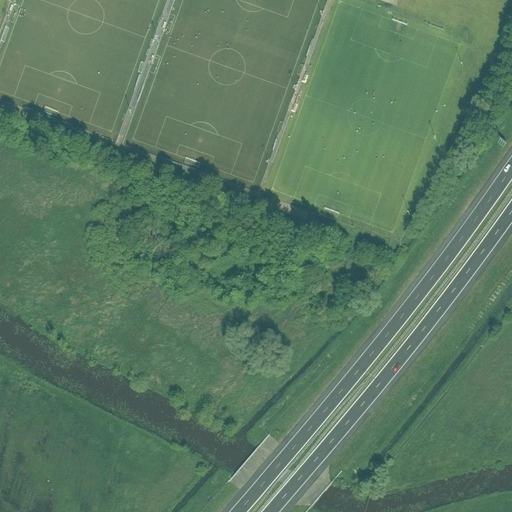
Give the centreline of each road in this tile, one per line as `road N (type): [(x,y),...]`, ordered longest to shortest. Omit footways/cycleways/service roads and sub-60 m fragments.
road 1 (motorway): [(511,171),(410,309),(238,511)]
road 2 (motorway): [(270,511),(511,213)]
